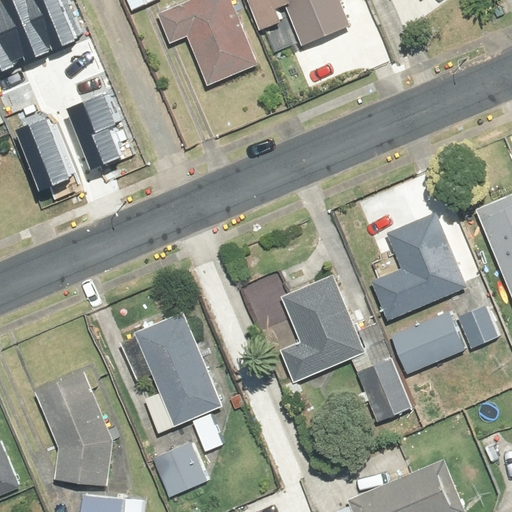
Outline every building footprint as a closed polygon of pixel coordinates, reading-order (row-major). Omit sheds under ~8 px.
[(0,19),(17,63),(45,52),(23,0),(5,0),(0,2),(0,19)] [(23,0),(45,52),(72,42),(55,0),(23,0)] [(129,0),(133,9),(155,0),(129,0)] [(198,0),(167,14),(179,41),(195,34),(217,85),(268,63),(241,0),(198,0)] [(294,4),(310,45),(360,26),(349,0),(259,0),(269,24),(286,17),(283,8),(294,4)] [(0,69),(17,63),(0,19),(0,69)] [(71,107),(93,166),(125,154),(103,95),(71,107)] [(15,130),(37,189),(68,177),(46,118),(15,130)] [(511,197),(486,208),(511,268),(511,197)] [(410,265),(378,279),(397,321),(477,286),(445,212),(396,233),(410,265)] [(288,353),(303,386),(377,354),(342,273),(289,296),(310,343),(288,353)] [(491,303),(463,316),(479,349),(507,335),(491,303)] [(456,310),(396,334),(412,373),(472,348),(456,310)] [(144,331),(184,425),(231,405),(191,311),(144,331)] [(400,359),(365,374),(386,424),(421,409),(400,359)] [(92,370),(44,390),(68,446),(63,480),(114,487),(122,439),(92,370)] [(7,437),(0,440),(0,497),(27,486),(7,437)] [(160,460),(175,496),(215,479),(199,443),(160,460)] [(452,456),(357,498),(363,511),(464,511),(474,508),(452,456)] [(90,494),(88,511),(130,511),(132,499),(90,494)]
